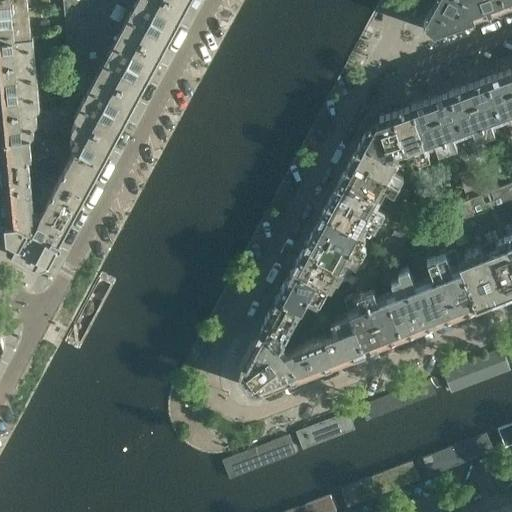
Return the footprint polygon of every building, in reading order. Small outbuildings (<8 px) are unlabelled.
[(0,0),(0,11),(24,9),(22,0),(0,0)] [(150,70),(187,0),(62,0),(63,5),(64,13),(66,31),(67,39),(71,80),(89,89),(91,85),(93,87),(113,50),(150,70)] [(467,0),(435,0),(423,23),(433,32),(474,17),(474,15),(467,0)] [(495,7),(492,0),(467,0),(474,15),(495,7)] [(64,13),(63,5),(51,7),(52,15),(64,13)] [(0,37),(26,35),(24,9),(0,11),(0,37)] [(0,61),(30,59),(28,43),(67,39),(66,31),(26,35),(0,37),(0,61)] [(58,56),(57,49),(32,51),(33,59),(58,56)] [(125,116),(150,70),(113,50),(93,87),(91,85),(89,89),(86,94),(125,116)] [(0,87),(32,84),(30,59),(0,61),(0,87)] [(511,91),(504,70),(485,77),(499,115),(509,111),(511,120),(511,91)] [(499,115),(485,77),(466,84),(485,134),(494,130),(490,118),(499,115)] [(0,111),(34,109),(32,84),(0,87),(0,111)] [(485,134),(466,84),(448,90),(462,129),(471,125),(476,137),(485,134)] [(462,129),(448,90),(429,97),(447,148),(457,144),(452,132),(462,129)] [(101,162),(125,116),(86,94),(80,104),(83,105),(71,129),(73,135),(70,141),(72,146),(76,148),(101,162)] [(447,148),(429,97),(410,104),(424,142),(434,139),(438,151),(447,148)] [(424,142),(410,104),(392,111),(403,140),(406,149),(413,146),(417,156),(428,152),(424,142)] [(30,124),(35,119),(34,109),(0,111),(0,137),(27,135),(31,131),(30,124)] [(403,140),(392,111),(371,118),(360,140),(387,154),(392,144),(403,140)] [(29,153),(27,135),(0,137),(0,168),(28,166),(26,155),(29,153)] [(396,159),(387,154),(360,140),(350,157),(398,183),(402,174),(391,168),(396,159)] [(83,194),(101,162),(76,148),(58,180),(83,194)] [(398,183),(350,157),(341,174),(377,193),(382,185),(393,191),(398,183)] [(31,197),(28,166),(0,168),(0,175),(3,210),(30,208),(32,208),(31,197)] [(372,202),(377,193),(341,174),(332,192),(379,217),(384,208),(372,202)] [(62,233),(83,194),(58,180),(52,192),(47,193),(42,202),(31,197),(32,208),(30,208),(31,213),(36,216),(36,219),(62,233)] [(508,201),(504,191),(488,197),(492,207),(508,201)] [(379,217),(332,192),(322,210),(357,229),(362,220),(374,226),(379,217)] [(475,216),(470,204),(461,207),(465,219),(475,216)] [(47,261),(62,233),(36,219),(36,216),(31,213),(30,208),(3,210),(7,247),(38,264),(47,261)] [(352,238),(357,229),(322,210),(312,229),(359,254),(364,245),(352,238)] [(359,254),(312,229),(303,247),(338,266),(342,257),(354,264),(359,254)] [(395,250),(408,239),(409,237),(398,229),(389,246),(395,250)] [(511,290),(511,258),(504,238),(496,241),(499,248),(491,251),(507,292),(511,290)] [(378,264),(392,252),(393,251),(383,245),(374,262),(378,264)] [(344,269),(338,266),(303,247),(293,264),(328,284),(333,275),(338,278),(344,269)] [(475,304),(459,263),(453,247),(435,253),(457,312),(475,305),(475,304)] [(507,292),(491,251),(483,254),(480,247),(472,250),(491,298),(507,292)] [(491,298),(472,250),(464,253),(467,260),(459,263),(475,304),(491,298)] [(457,312),(435,253),(426,257),(433,276),(414,283),(407,265),(398,268),(401,275),(421,326),(457,312)] [(320,298),(328,284),(293,264),(278,293),(301,305),(308,292),(320,298)] [(421,326),(401,275),(391,279),(395,290),(387,293),(402,333),(421,326)] [(383,340),(363,290),(357,293),(354,285),(342,295),(348,310),(363,348),(383,340)] [(402,333),(387,293),(377,297),(373,286),(363,290),(383,340),(402,333)] [(283,339),(301,305),(278,293),(261,324),(266,326),(278,342),(283,339)] [(363,348),(348,310),(335,315),(340,329),(325,335),(334,360),(363,348)] [(296,365),(284,351),(278,342),(266,326),(261,324),(249,346),(278,381),(298,373),(296,365)] [(334,360),(325,335),(284,351),(296,365),(298,373),(334,360)] [(278,381),(249,346),(241,360),(238,373),(250,388),(263,387),(278,381)] [(511,372),(504,353),(443,377),(450,395),(511,372)] [(438,395),(432,380),(364,406),(370,422),(438,395)] [(355,431),(348,411),(293,432),(301,452),(355,431)] [(511,444),(511,423),(498,429),(505,447),(511,444)] [(298,456),(291,435),(222,461),(230,482),(298,456)] [(424,459),(430,476),(492,452),(486,435),(424,459)] [(418,480),(411,461),(339,489),(347,508),(418,480)] [(335,511),(329,497),(289,511),(335,511)]
